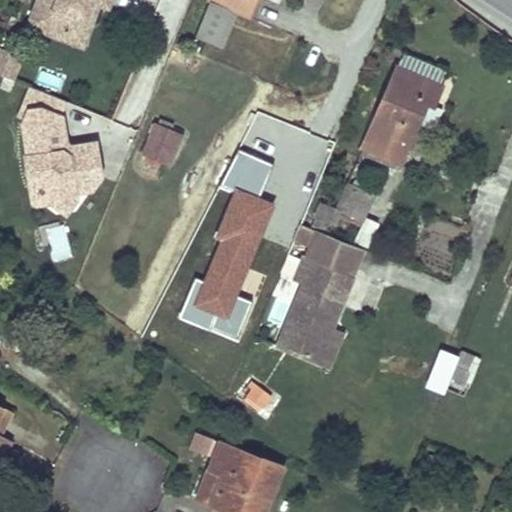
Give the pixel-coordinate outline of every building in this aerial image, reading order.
[(108,0),(110,1),(110,0),(37,0),(36,5),(45,8),(36,30),(64,41),(69,28),(82,23),(90,26),(98,5),(91,3),(92,0),(108,0)] [(110,1),(108,0),(92,0),(91,3),(98,5),(107,9),(110,1)] [(212,0),(199,35),(222,44),(236,9),(250,14),(255,0),(212,0)] [(36,30),(45,8),(36,5),(27,27),(36,30)] [(80,48),(90,26),(82,23),(69,28),(64,41),(80,48)] [(400,68),(440,85),(445,72),(406,54),(400,68)] [(400,68),(365,147),(401,163),(419,122),(428,102),(434,104),(442,86),(440,85),(400,68)] [(62,116),(68,101),(33,87),(21,116),(27,118),(31,108),(42,106),(62,116)] [(282,98),(273,115),(306,134),(316,117),(282,98)] [(434,104),(428,102),(419,122),(433,129),(443,108),(434,104)] [(103,177),(98,143),(77,147),(74,151),(72,149),(70,148),(67,146),(67,143),(62,116),(42,106),(31,108),(27,118),(25,124),(27,138),(30,155),(27,155),(32,184),(41,182),(51,189),(53,202),(62,209),(72,207),(79,198),(78,192),(93,189),(103,177)] [(160,159),(171,132),(158,126),(147,153),(160,159)] [(180,135),(171,132),(160,159),(169,162),(180,135)] [(53,202),(51,189),(41,182),(32,184),(35,203),(53,202)] [(375,197),(348,185),(337,209),(323,204),(317,216),(336,224),(339,216),(345,218),(347,213),(365,221),(375,197)] [(64,222),(46,225),(53,261),(71,257),(64,222)] [(334,296),(342,277),(303,261),(295,280),(304,284),(277,347),(316,363),(330,329),(342,300),(334,296)] [(350,280),(342,277),(334,296),(342,300),(350,280)] [(343,335),(330,329),(316,363),(329,369),(343,335)] [(482,359),(464,352),(448,389),(467,396),(482,359)] [(0,446),(4,439),(0,436),(0,434),(11,414),(0,407),(0,446)] [(205,452),(211,436),(194,430),(189,447),(205,452)] [(0,461),(10,443),(4,439),(0,446),(0,461)] [(227,510),(230,506),(245,511),(264,511),(282,467),(221,443),(199,499),(227,510)]
